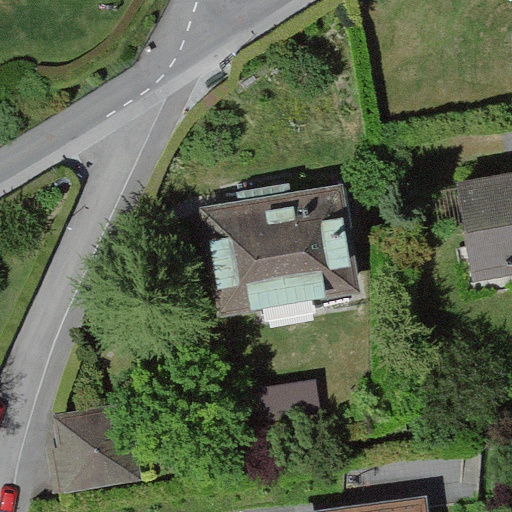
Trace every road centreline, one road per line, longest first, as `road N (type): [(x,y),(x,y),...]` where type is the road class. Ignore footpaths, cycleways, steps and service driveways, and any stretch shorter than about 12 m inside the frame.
road 1 (residential): [(177,55),(120,152),(7,416),(0,451)]
road 2 (residential): [(177,55),(0,163)]
